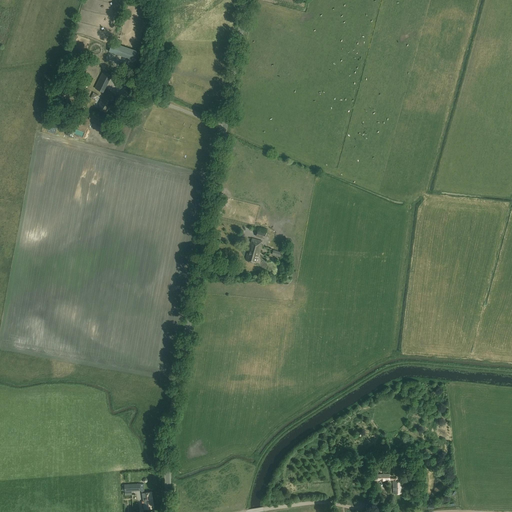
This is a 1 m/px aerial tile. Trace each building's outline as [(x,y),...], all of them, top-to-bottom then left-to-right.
[(133,60),(136,53),(137,51),(111,42),(108,51),(133,60)] [(104,92),(112,75),(104,71),(100,78),(94,88),(104,92)] [(76,92),(84,97),(87,91),(80,86),(76,92)] [(112,106),(117,96),(106,90),(101,100),(99,104),(100,105),(98,108),(107,113),(109,108),(110,109),(111,105),(112,106)] [(96,101),(99,95),(93,92),(90,98),(96,101)] [(258,230),(256,236),(264,239),(266,232),(258,230)] [(251,243),(250,243),(245,260),(255,263),(256,259),(258,259),(261,246),(261,245),(262,241),(252,239),(251,243)] [(401,479),(397,479),(397,478),(390,478),(390,474),(378,474),(378,480),(394,480),(394,493),(402,493),(401,479)] [(144,509),(154,508),(151,492),(143,493),(144,501),(143,501),(144,509)]
